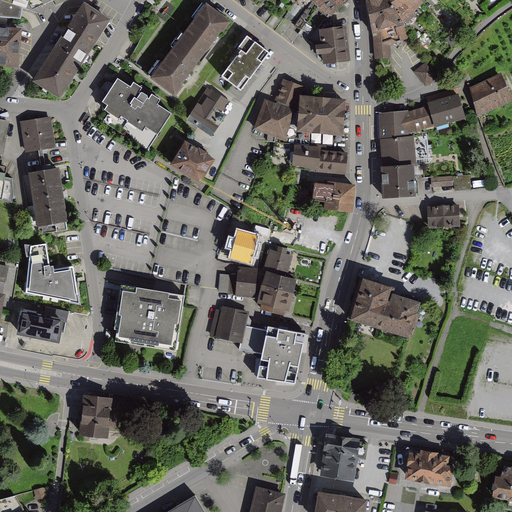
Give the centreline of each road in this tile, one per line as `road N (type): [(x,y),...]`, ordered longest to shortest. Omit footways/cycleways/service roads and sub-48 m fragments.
road 1 (secondary): [(314,415),(363,203),(363,83)]
road 2 (unclassified): [(92,378),(99,318),(68,113)]
road 3 (primary): [(92,378),(314,415)]
road 4 (residential): [(127,511),(253,438),(314,415)]
road 5 (primary): [(511,441),(314,415)]
road 6 (residential): [(224,0),(329,75),(363,83)]
road 7 (residential): [(68,113),(138,0)]
